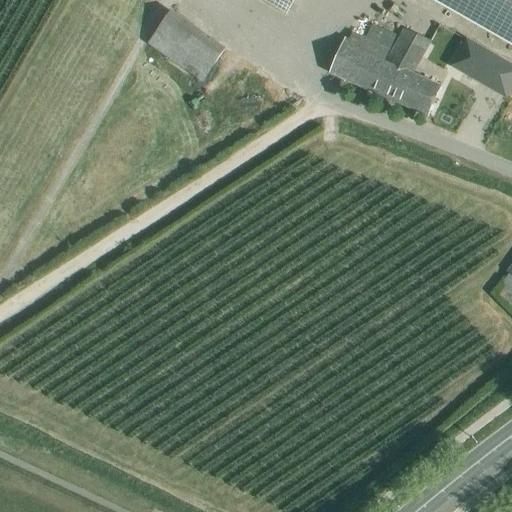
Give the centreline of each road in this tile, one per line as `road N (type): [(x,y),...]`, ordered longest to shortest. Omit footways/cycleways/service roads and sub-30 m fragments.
road 1 (track): [(331,100),(0,322)]
road 2 (unclassified): [(331,100),(511,169)]
